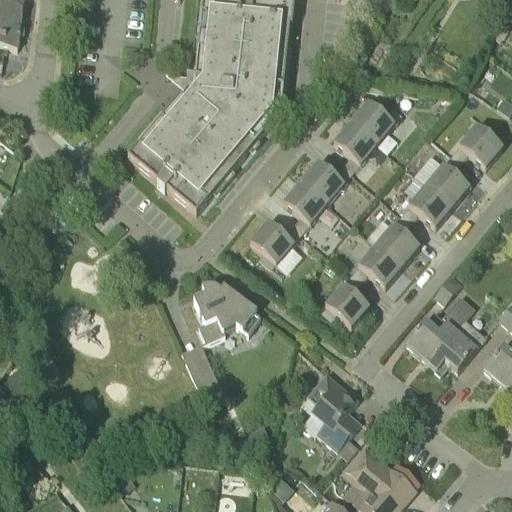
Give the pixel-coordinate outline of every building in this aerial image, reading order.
[(3,0),(0,0),(0,26),(20,29),(24,3),(3,0)] [(292,32),(294,0),(252,0),(252,6),(241,5),(241,7),(203,3),(194,84),(186,83),(186,84),(189,84),(188,91),(128,164),(157,188),(155,190),(165,198),(166,196),(196,221),(280,120),(289,31),(292,32)] [(17,56),(20,29),(0,26),(0,70),(2,70),(4,55),(17,56)] [(509,123),(511,117),(511,109),(503,104),(496,115),(509,123)] [(350,130),(376,152),(401,122),(392,114),(385,123),(368,109),(350,130)] [(451,163),(460,171),(468,162),(484,176),(502,154),(489,143),(491,140),(491,141),(492,140),(471,121),(470,122),(480,131),(478,134),(476,132),(451,163)] [(351,182),(376,152),(350,130),(333,151),(350,165),(342,174),(351,182)] [(453,180),(460,171),(451,163),(426,193),(452,215),(469,194),(453,180)] [(351,182),(342,174),(334,183),(318,169),(300,190),(326,212),(351,182)] [(301,242),(326,212),(300,190),(283,211),(299,225),(292,234),(301,242)] [(434,236),(452,215),(426,193),(401,223),(410,231),(417,222),(434,236)] [(402,240),(410,231),(401,223),(375,253),(401,274),(419,254),(402,240)] [(511,228),(503,238),(511,245),(511,228)] [(301,242),(292,234),(284,243),(268,229),(249,251),(263,262),(261,265),(260,264),(259,265),(281,283),(282,283),(271,274),(274,271),(275,272),(301,242)] [(384,295),(401,274),(375,253),(350,283),(360,290),(367,281),(384,295)] [(444,313),(463,291),(453,282),(434,304),(444,313)] [(352,300),(360,290),(350,283),(324,313),(326,315),(324,318),(313,309),(312,310),(334,328),(335,327),(335,326),(337,324),(351,335),(369,313),(352,300)] [(220,298),(218,297),(216,295),(214,294),(211,294),(209,294),(206,294),(204,295),(202,296),(204,302),(193,307),(204,331),(198,334),(205,350),(200,352),(200,354),(225,343),(223,339),(236,334),(242,338),(253,323),(259,327),(260,326),(254,322),(256,319),(223,295),(220,298)] [(428,372),(464,329),(473,317),(459,305),(441,327),(433,320),(406,353),(428,372)] [(508,334),(511,329),(511,309),(498,325),(508,334)] [(464,329),(428,372),(436,379),(444,369),(457,380),(484,346),(464,329)] [(506,397),(511,388),(511,344),(484,378),(506,397)] [(202,407),(221,398),(204,361),(185,369),(202,407)] [(0,401),(4,407),(34,385),(22,370),(2,387),(0,390),(0,401)] [(337,458),(356,436),(343,425),(358,409),(326,382),(306,404),(317,413),(310,421),(323,432),(316,440),(337,458)] [(225,433),(217,436),(219,443),(227,439),(225,433)] [(389,478),(365,457),(344,481),(368,502),(359,511),(401,511),(414,498),(413,497),(419,490),(395,469),(389,476),(390,477),(389,478)] [(38,491),(46,485),(37,474),(29,480),(38,491)]
